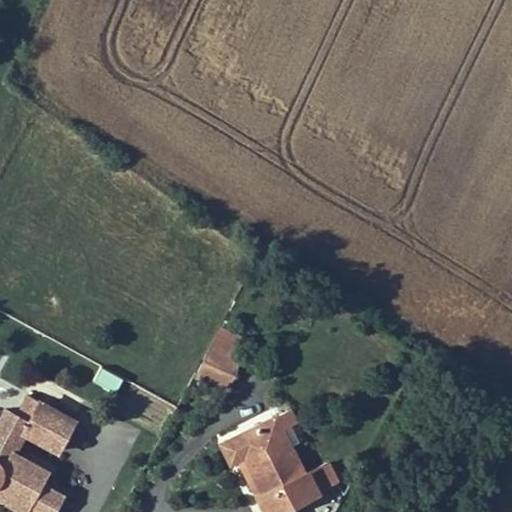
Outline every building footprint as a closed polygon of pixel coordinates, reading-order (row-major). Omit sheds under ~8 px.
[(245,349),(224,338),(205,375),(221,384),(232,389),(245,362),(244,362),(245,349)] [(99,363),(92,378),(116,391),(124,375),(99,363)] [(0,496),(0,497),(2,497),(4,496),(6,495),(8,494),(2,505),(15,511),(70,511),(74,507),(52,495),(59,483),(25,464),(36,444),(70,462),(87,431),(41,407),(29,428),(17,421),(4,446),(0,443),(0,496)] [(268,497),(261,501),(265,511),(299,511),(335,494),(326,472),(308,480),(280,422),(226,450),(233,468),(244,463),(251,460),(268,497)] [(251,460),(244,463),(261,501),(268,497),(251,460)]
